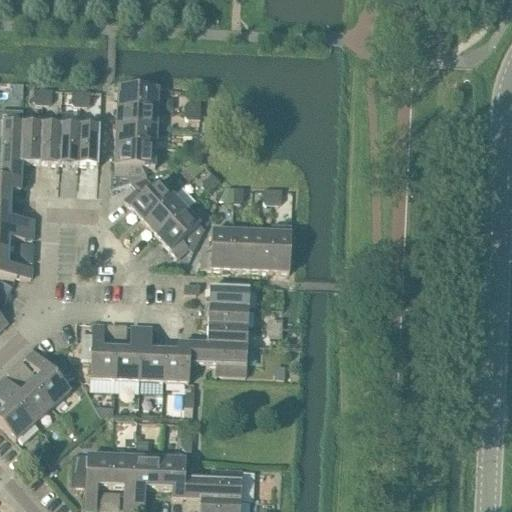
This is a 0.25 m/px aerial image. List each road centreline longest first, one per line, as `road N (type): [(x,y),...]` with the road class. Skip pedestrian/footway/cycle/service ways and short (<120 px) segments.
road 1 (unknown): [(357,0),(341,511)]
road 2 (tertiary): [(487,511),(503,120),(511,74)]
road 3 (residential): [(141,319),(144,282),(89,219),(45,215)]
